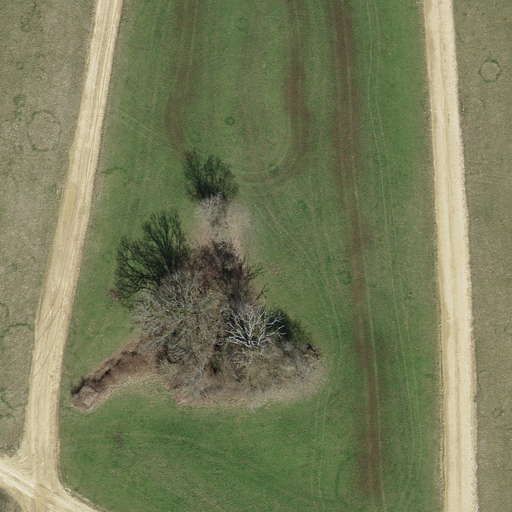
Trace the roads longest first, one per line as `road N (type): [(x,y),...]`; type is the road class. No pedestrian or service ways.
road 1 (track): [(459,511),(454,222),(434,0)]
road 2 (track): [(46,493),(49,332),(109,0)]
